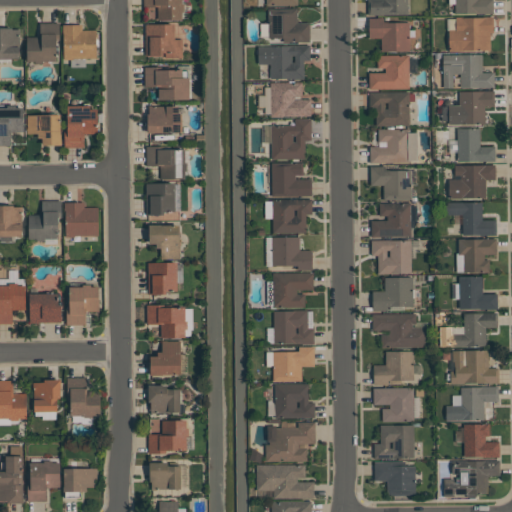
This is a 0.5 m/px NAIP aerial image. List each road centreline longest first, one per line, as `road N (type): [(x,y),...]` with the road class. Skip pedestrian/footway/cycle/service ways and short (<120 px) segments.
road 1 (residential): [(338,0),(340,511)]
road 2 (residential): [(118,0),(119,511)]
